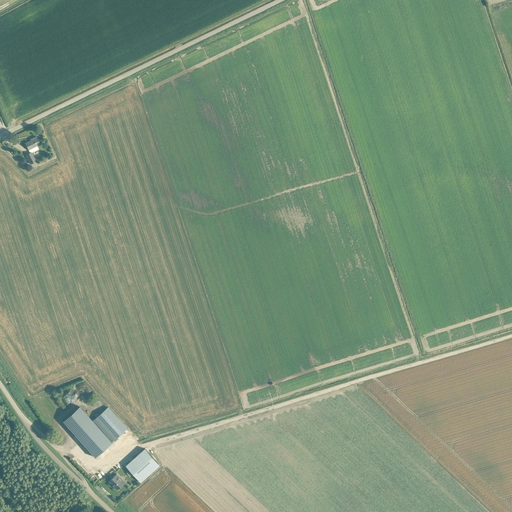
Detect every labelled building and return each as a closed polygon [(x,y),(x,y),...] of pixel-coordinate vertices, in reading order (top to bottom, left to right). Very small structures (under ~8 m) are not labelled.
[(40,144),(39,141),(36,136),(32,139),(32,140),(25,143),(27,148),(30,153),(26,155),(30,164),(36,161),(31,152),(38,149),(37,146),(40,144)] [(79,406),(63,421),(95,457),(111,443),(93,421),(79,406)] [(96,418),(93,421),(111,443),(127,430),(108,408),(99,415),(97,413),(94,416),(96,418)] [(145,449),(126,466),(141,482),(160,465),(145,449)] [(109,482),(117,490),(125,482),(123,483),(119,479),(120,478),(117,474),(109,482)]
